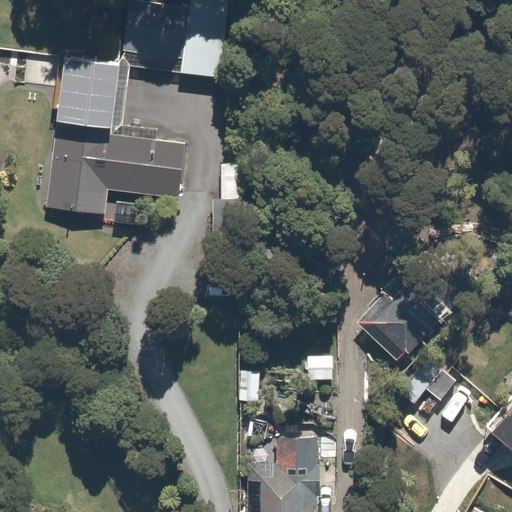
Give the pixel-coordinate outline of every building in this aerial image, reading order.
[(212,6),(157,0),(123,0),(118,54),(117,62),(205,71),(212,6)] [(0,78),(20,80),(23,49),(0,46),(0,78)] [(118,54),(56,47),(55,61),(52,86),(49,112),(111,118),(117,62),(118,54)] [(182,139),(49,126),(41,208),(102,213),(105,183),(177,190),(182,139)] [(386,282),(350,319),(388,357),(425,320),(386,282)] [(332,352),(304,351),(303,377),(331,378),(332,352)] [(258,367),(231,367),(230,397),(258,397),(258,367)] [(511,382),(478,423),(511,451),(511,382)] [(308,511),(311,433),(268,431),(267,473),(247,472),(245,511),(308,511)]
